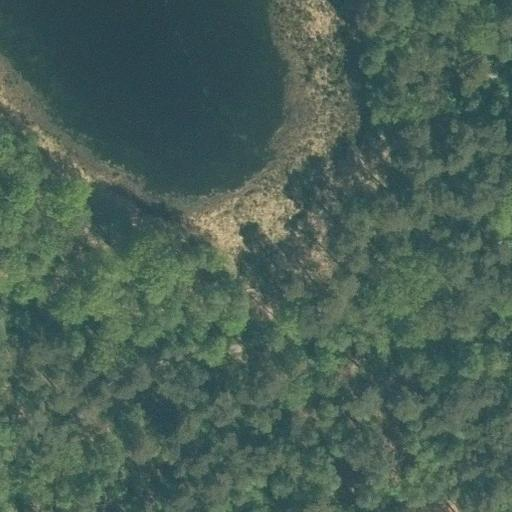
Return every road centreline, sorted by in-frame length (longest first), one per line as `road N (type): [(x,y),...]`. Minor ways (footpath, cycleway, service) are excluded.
road 1 (track): [(511,327),(322,333),(0,282)]
road 2 (track): [(7,285),(17,511)]
